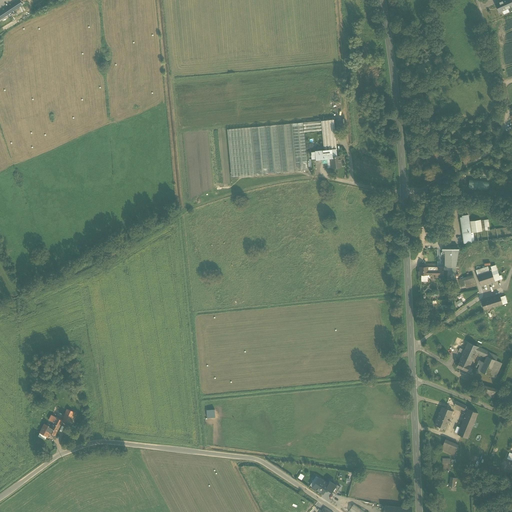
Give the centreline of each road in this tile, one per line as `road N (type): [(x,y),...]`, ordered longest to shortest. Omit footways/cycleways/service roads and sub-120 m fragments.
road 1 (track): [(0,300),(150,223),(233,193),(301,178),(351,183)]
road 2 (unclassified): [(0,497),(93,440),(259,460),(338,511)]
road 3 (secondary): [(403,192),(384,0)]
road 4 (secondary): [(412,378),(403,192)]
road 5 (unclassified): [(502,83),(505,123),(490,149),(403,192)]
road 6 (secondary): [(418,511),(412,378)]
